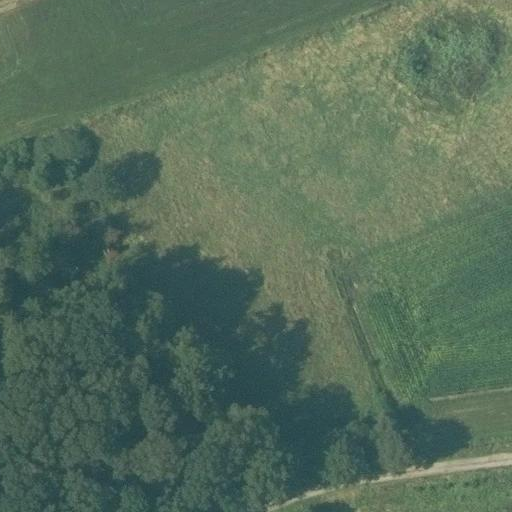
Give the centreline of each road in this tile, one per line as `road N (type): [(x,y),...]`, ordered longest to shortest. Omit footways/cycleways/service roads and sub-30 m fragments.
road 1 (track): [(511,472),(282,511)]
road 2 (track): [(0,372),(143,308)]
